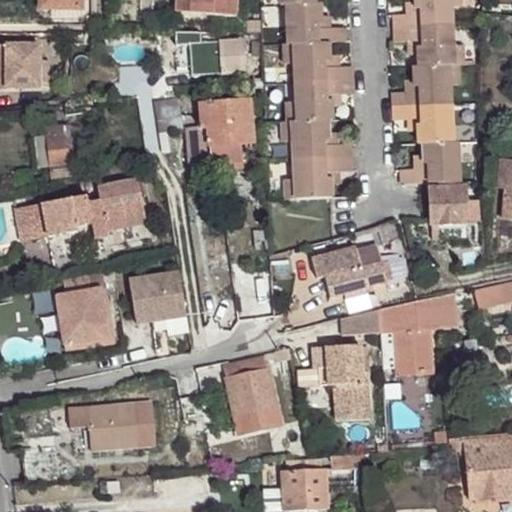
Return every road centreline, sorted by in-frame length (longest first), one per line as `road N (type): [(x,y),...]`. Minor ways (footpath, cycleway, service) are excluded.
road 1 (unknown): [(0,402),(238,345),(246,328),(234,196)]
road 2 (residential): [(375,210),(367,0)]
